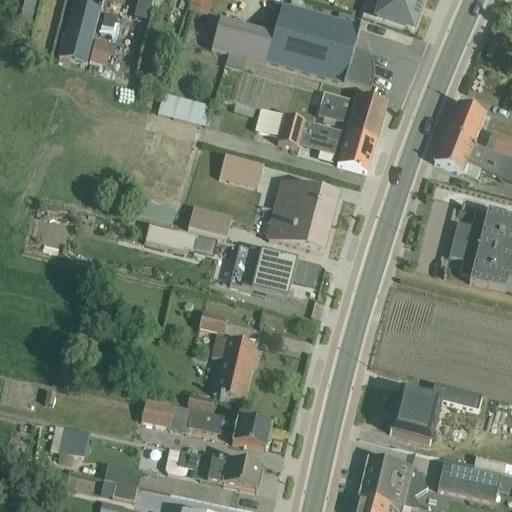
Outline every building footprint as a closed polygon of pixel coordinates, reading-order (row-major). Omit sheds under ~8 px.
[(27,0),(24,0),(19,24),(31,27),(37,2),(27,0)] [(139,0),(134,21),(146,25),(152,0),(139,0)] [(152,0),(150,10),(160,12),(162,0),(152,0)] [(191,0),(188,12),(209,19),(214,0),(191,0)] [(379,0),(373,20),(412,34),(423,0),(379,0)] [(73,5),(58,60),(86,68),(100,12),(73,5)] [(228,58),(254,65),(369,97),(373,84),(372,72),(366,61),(353,57),(360,30),(281,9),(274,38),(219,23),(211,53),(228,58)] [(102,35),(119,36),(121,11),(104,10),(102,35)] [(94,42),(88,65),(106,70),(112,47),(94,42)] [(254,65),(228,58),(225,71),(242,76),(244,72),(252,74),(254,65)] [(163,97),(157,118),(204,131),(210,110),(163,97)] [(321,131),(332,134),(335,125),(347,128),(345,137),(376,146),(387,108),(356,99),(354,105),(323,97),(318,120),(323,121),(321,131)] [(446,137),(474,147),(485,118),(457,107),(446,137)] [(332,134),(321,131),(260,114),(254,135),(278,142),(276,148),(297,153),(297,149),(334,160),(334,163),(337,164),(336,169),(367,177),(376,146),(345,137),(332,134)] [(485,151),(511,161),(511,160),(511,143),(492,136),(485,151)] [(474,147),(446,137),(434,167),(476,183),(481,174),(511,185),(511,160),(511,161),(485,151),(474,147)] [(224,161),(218,183),(257,193),(262,171),(224,161)] [(273,214),(331,229),(339,200),(281,185),(273,214)] [(138,205),(135,218),(171,226),(175,214),(138,205)] [(193,211),(188,233),(225,242),(232,221),(193,211)] [(331,229),(273,214),(265,244),(323,259),(331,229)] [(453,244),(511,259),(511,222),(504,221),(504,219),(487,215),(485,220),(475,218),(471,231),(458,228),(454,243),(453,243),(453,244)] [(156,234),(152,251),(160,253),(165,236),(156,234)] [(211,261),(215,244),(175,234),(170,255),(187,259),(188,255),(211,261)] [(215,244),(211,261),(234,266),(232,272),(252,276),(247,296),(288,305),(289,303),(291,303),(294,287),(291,286),(291,284),(287,284),(292,263),(215,244)] [(511,261),(511,259),(453,244),(452,246),(453,247),(449,262),(462,265),(459,279),(470,282),(468,287),(486,291),(486,290),(504,295),(511,261)] [(203,316),(198,333),(223,339),(227,321),(203,316)] [(216,340),(210,362),(221,364),(212,399),(243,406),(256,350),(216,340)] [(393,402),(388,421),(394,422),(390,437),(409,442),(417,416),(437,421),(440,405),(478,415),(481,401),(435,390),(430,402),(401,394),(399,403),(393,402)] [(189,399),(186,411),(211,416),(214,403),(189,399)] [(145,404),(141,426),(187,436),(188,432),(232,442),(231,447),(265,455),(265,452),(268,451),(270,444),(268,441),(270,431),(145,404)] [(55,429),(50,455),(59,457),(57,465),(72,468),(74,459),(85,462),(90,437),(55,429)] [(169,454),(165,474),(167,477),(182,481),(186,478),(187,473),(194,474),(192,483),(256,496),(261,473),(169,454)] [(472,475),(510,483),(511,475),(511,468),(503,466),(503,468),(474,461),(473,471),(472,475)] [(359,500),(403,509),(416,511),(418,508),(413,501),(427,492),(416,474),(368,462),(361,489),(358,491),(357,497),(359,500)] [(472,475),(473,471),(444,464),(437,495),(493,507),(496,496),(508,499),(511,483),(510,483),(472,475)] [(104,484),(137,491),(141,476),(107,469),(104,484)] [(137,491),(104,484),(101,499),(134,506),(137,491)] [(167,504),(168,490),(139,489),(138,502),(167,504)] [(402,511),(403,509),(359,500),(355,511),(402,511)]
